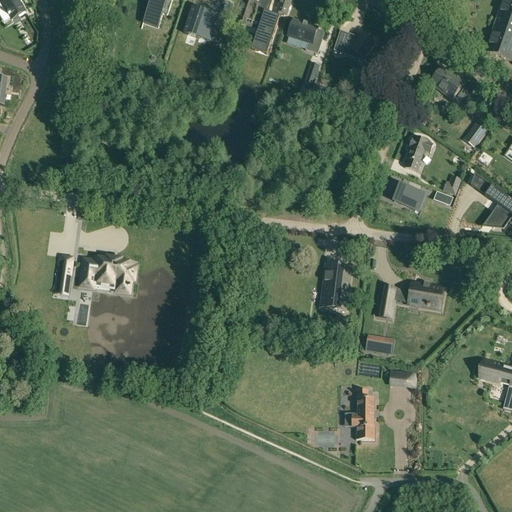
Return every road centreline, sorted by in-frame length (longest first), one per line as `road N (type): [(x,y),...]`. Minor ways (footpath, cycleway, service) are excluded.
road 1 (residential): [(351,229),(0,188)]
road 2 (residential): [(425,37),(351,229)]
road 3 (unclassified): [(351,229),(511,250)]
road 4 (residential): [(482,511),(462,484),(372,481)]
